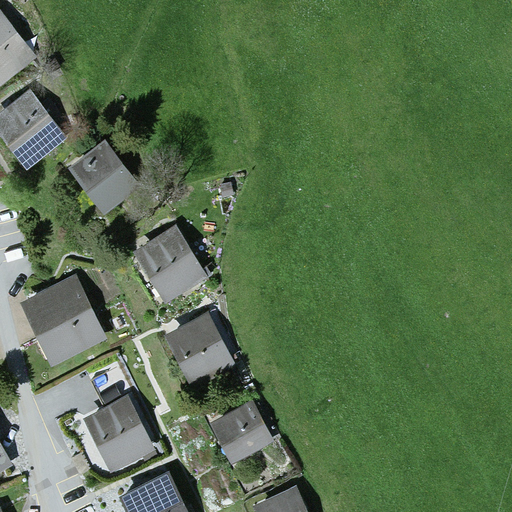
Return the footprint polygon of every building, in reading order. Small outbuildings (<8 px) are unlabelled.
[(0,15),(0,88),(36,62),(0,15)] [(29,92),(0,113),(0,131),(29,170),(67,142),(29,92)] [(107,142),(69,170),(105,216),(142,187),(107,142)] [(176,229),(135,254),(166,305),(207,280),(176,229)] [(76,280),(22,305),(52,369),(106,344),(76,280)] [(212,316),(166,339),(193,393),(239,371),(212,316)] [(129,400),(85,420),(110,473),(154,453),(129,400)] [(276,445),(256,404),(213,425),(233,466),(276,445)] [(0,452),(0,475),(9,472),(0,452)] [(184,511),(171,477),(122,497),(127,511),(184,511)] [(303,511),(294,489),(252,506),(254,511),(303,511)]
